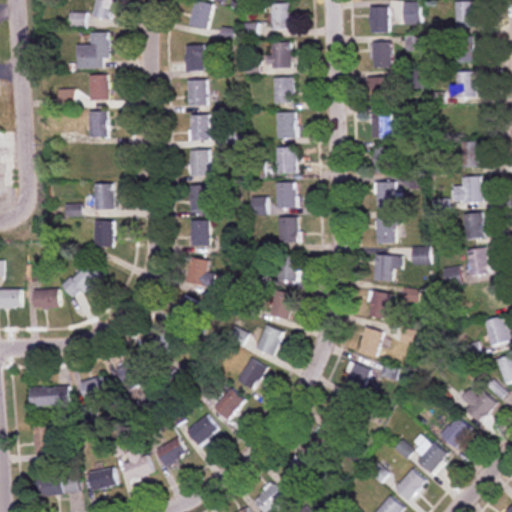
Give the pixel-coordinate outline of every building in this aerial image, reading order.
[(113,20),(117,0),(99,0),(96,16),(113,20)] [(211,29),(215,4),(197,1),(193,26),(211,29)] [(479,28),(478,1),(460,1),(460,28),(479,28)] [(424,2),(407,2),(407,24),(424,24),(424,2)] [(275,30),(294,30),(294,3),(275,3),(275,30)] [(392,32),(391,7),(373,7),(374,32),(392,32)] [(72,27),(86,27),(86,13),(77,13),(77,16),(72,16),(72,27)] [(246,39),(261,39),(261,24),(246,24),(246,39)] [(79,45),(79,69),(108,68),(108,59),(112,59),(112,32),(93,32),(93,45),(79,45)] [(410,36),(410,51),(426,51),(426,36),(410,36)] [(478,36),(459,36),(459,64),(478,64),(478,36)] [(376,69),(394,69),(394,39),(376,39),(376,69)] [(293,43),(273,43),(273,68),(293,68),(293,43)] [(188,45),(188,72),(207,72),(207,45),(188,45)] [(479,72),(461,72),(461,85),(454,85),(454,98),(479,98),(479,72)] [(111,74),(92,74),(92,100),(111,100),(111,74)] [(296,77),(278,77),(278,105),(296,105),(296,77)] [(396,104),(395,77),(373,78),(374,104),(396,104)] [(210,81),(191,81),(191,107),(210,107),(210,81)] [(463,107),(463,133),(483,133),(483,107),(463,107)] [(111,137),(111,111),(92,111),(92,137),(111,137)] [(298,138),(298,113),(280,113),(280,138),(298,138)] [(394,113),(375,113),(375,139),(394,139),(394,113)] [(213,115),(193,115),(193,141),(213,141),(213,115)] [(465,168),(485,168),(485,141),(465,141),(465,168)] [(113,173),(113,147),(94,147),(94,173),(113,173)] [(280,148),(280,175),(299,174),(299,148),(280,148)] [(397,173),(397,148),(378,148),(378,173),(397,173)] [(212,150),(193,150),(193,177),(212,177),(212,150)] [(487,176),(467,176),(467,186),(457,186),(457,201),(487,201),(487,176)] [(380,208),(399,208),(399,182),(380,182),(380,208)] [(280,183),(280,209),(299,209),(299,183),(280,183)] [(97,184),(97,209),(116,209),(116,184),(97,184)] [(212,185),(193,185),(193,211),(212,211),(212,185)] [(265,200),(255,200),(255,214),(267,214),(267,204),(265,204),(265,200)] [(470,238),(488,238),(488,213),(470,213),(470,238)] [(282,244),(300,244),(300,218),(282,218),(282,244)] [(380,244),(400,244),(400,218),(380,218),(380,244)] [(114,220),(97,220),(97,246),(114,246),(114,220)] [(212,246),(212,221),(194,221),(194,246),(212,246)] [(416,247),(416,265),(434,265),(434,247),(416,247)] [(495,272),(491,247),(470,250),(474,275),(495,272)] [(298,284),(303,258),(285,254),(279,281),(298,284)] [(405,255),(379,255),(379,281),(396,281),(396,269),(405,269),(405,255)] [(218,275),(209,273),(212,260),(194,257),(189,283),(216,288),(218,275)] [(66,287),(79,300),(105,274),(92,261),(66,287)] [(447,269),(450,286),(466,284),(463,266),(447,269)] [(0,308),(23,308),(23,289),(0,289),(0,308)] [(61,308),(61,290),(36,290),(36,308),(61,308)] [(298,296),(280,291),(272,314),(290,320),(298,296)] [(392,318),(392,292),(373,292),(373,318),(392,318)] [(211,308),(184,295),(173,317),(199,330),(211,308)] [(496,346),(511,340),(511,328),(507,315),(487,322),(496,346)] [(287,333),(270,325),(259,349),(276,357),(287,333)] [(252,334),(237,327),(230,340),(245,348),(252,334)] [(362,353),(380,358),(386,332),(368,327),(362,353)] [(181,343),(167,329),(149,348),(163,361),(181,343)] [(404,343),(418,344),(420,331),(405,330),(404,343)] [(511,382),(511,354),(500,359),(509,384),(511,382)] [(119,371),(132,392),(153,378),(139,357),(119,371)] [(269,369),(254,359),(240,381),(255,390),(269,369)] [(374,371),(356,362),(346,386),(364,394),(374,371)] [(86,399),(112,396),(109,378),(84,381),(86,399)] [(32,388),(33,409),(71,406),(70,386),(32,388)] [(216,407),(230,421),(248,402),(234,389),(216,407)] [(481,395),(474,389),(463,400),(484,421),(500,404),(486,390),(481,395)] [(330,416),(346,429),(361,411),(346,398),(330,416)] [(220,431),(208,416),(190,431),(202,446),(220,431)] [(458,448),(475,430),(461,416),(444,435),(458,448)] [(36,452),(56,452),(56,426),(36,426),(36,452)] [(338,438),(322,428),(308,450),(324,460),(338,438)] [(419,451),(425,456),(420,461),(435,473),(450,454),(429,438),(419,451)] [(190,454),(179,439),(159,452),(170,468),(190,454)] [(144,458),(141,449),(130,453),(133,462),(126,464),(131,483),(157,474),(150,455),(144,458)] [(316,472),(301,457),(283,474),(298,489),(316,472)] [(82,494),(81,474),(59,475),(58,465),(39,465),(40,495),(82,494)] [(94,492),(119,486),(116,468),(90,473),(94,492)] [(429,482),(416,469),(398,487),(412,500),(429,482)] [(267,511),(272,511),(288,497),(274,484),(256,501),(267,511)] [(377,511),(404,511),(407,509),(394,496),(377,511)]
